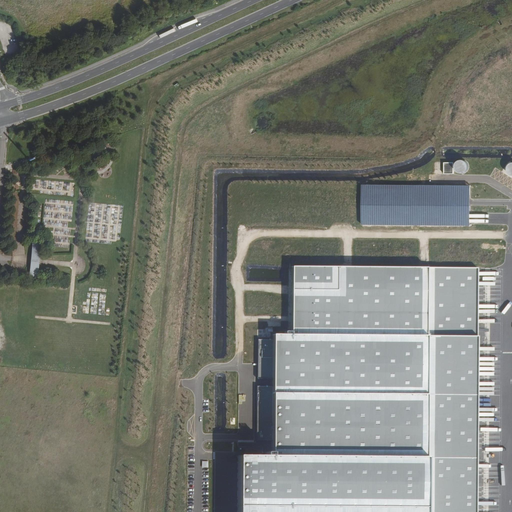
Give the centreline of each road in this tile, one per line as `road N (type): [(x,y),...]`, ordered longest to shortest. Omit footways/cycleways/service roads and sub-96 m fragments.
road 1 (primary): [(3,121),(102,86),(291,0)]
road 2 (primary): [(253,0),(1,106)]
